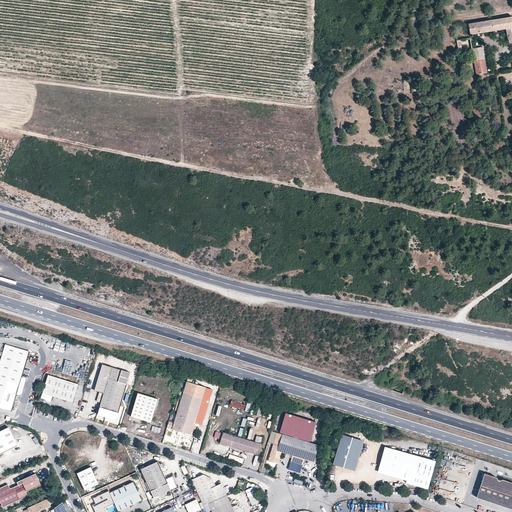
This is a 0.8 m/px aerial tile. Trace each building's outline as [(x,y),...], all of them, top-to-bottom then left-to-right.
[(511,17),(469,24),(471,34),(506,29),(508,43),(511,42),(511,17)] [(473,47),(472,39),(458,41),(460,53),(474,52),(478,74),(487,73),(483,46),(473,47)] [(29,352),(5,345),(0,362),(0,406),(12,410),(17,393),(19,385),(29,352)] [(122,371),(103,365),(95,390),(100,392),(97,401),(102,403),(98,415),(116,420),(127,384),(118,382),(122,371)] [(48,375),(42,398),(51,401),(53,396),(73,402),(78,385),(58,378),(48,375)] [(58,375),(58,378),(76,384),(77,380),(58,375)] [(175,423),(173,429),(192,435),(195,423),(202,425),(212,389),(187,382),(175,423)] [(138,393),(131,416),(151,422),(157,399),(138,393)] [(230,408),(245,410),(246,404),(231,401),(230,408)] [(287,414),(280,433),(311,443),(317,424),(287,414)] [(8,428),(0,431),(0,473),(4,471),(0,462),(0,453),(17,446),(8,428)] [(250,430),(248,440),(262,443),(263,437),(253,435),(254,430),(250,430)] [(221,440),(222,433),(216,431),(214,438),(221,440)] [(280,433),(278,433),(272,431),(268,442),(274,444),(269,461),(278,464),(282,452),(292,456),(291,461),(302,465),(304,458),(316,462),(317,458),(314,458),(318,445),(311,443),(280,433)] [(363,439),(340,432),(331,463),(354,469),(363,439)] [(260,444),(224,433),(221,444),(257,455),(260,444)] [(426,488),(434,460),(384,446),(378,466),(396,471),(396,474),(406,477),(405,479),(405,482),(426,488)] [(230,454),(228,459),(243,464),(245,460),(230,454)] [(157,461),(141,469),(154,498),(158,496),(161,497),(167,494),(167,491),(171,490),(157,461)] [(310,465),(308,472),(316,474),(318,467),(310,465)] [(396,474),(396,471),(378,466),(376,471),(395,476),(396,474)] [(91,467),(77,473),(85,490),(98,484),(91,467)] [(496,477),(483,473),(475,496),(511,508),(511,504),(511,490),(511,484),(511,482),(500,478),(499,479),(496,478),(496,477)] [(8,484),(0,488),(0,502),(2,507),(28,494),(27,491),(36,487),(31,475),(17,482),(18,485),(10,489),(8,484)] [(209,504),(227,495),(222,484),(217,487),(213,479),(204,476),(192,481),(205,506),(209,504)] [(96,503),(92,505),(95,511),(105,511),(104,508),(115,503),(119,511),(141,501),(133,482),(111,493),(109,490),(94,498),(96,503)] [(254,489),(248,493),(253,504),(259,501),(254,489)] [(227,495),(209,504),(212,511),(244,511),(243,508),(237,505),(233,507),(227,495)] [(194,511),(201,509),(197,499),(185,505),(188,511),(194,511)] [(29,510),(23,511),(39,511),(51,507),(48,500),(28,508),(29,510)]
